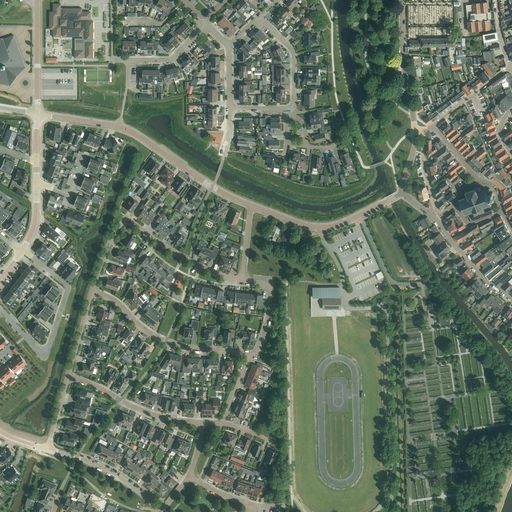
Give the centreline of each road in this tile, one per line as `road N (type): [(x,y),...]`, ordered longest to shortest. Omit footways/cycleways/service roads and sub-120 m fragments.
road 1 (unclassified): [(250,205),(128,130),(37,114)]
road 2 (residential): [(92,289),(127,221),(182,256),(242,280)]
road 3 (residential): [(0,307),(35,347),(49,344),(68,285),(20,250)]
road 4 (residential): [(249,354),(165,342),(92,289)]
road 5 (residential): [(201,421),(161,417),(68,376)]
road 6 (unclassified): [(414,130),(402,0)]
road 7 (residential): [(154,508),(112,474),(47,448)]
